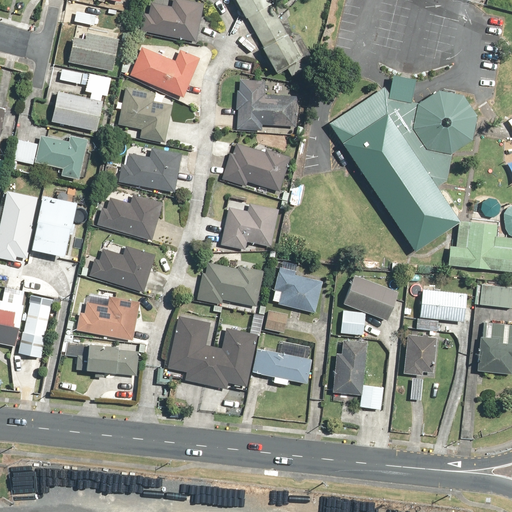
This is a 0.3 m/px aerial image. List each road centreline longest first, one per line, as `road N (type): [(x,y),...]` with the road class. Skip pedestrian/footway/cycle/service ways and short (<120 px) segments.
road 1 (residential): [(229,39),(213,75),(197,205),(149,363),(143,441)]
road 2 (secondary): [(446,470),(143,441)]
road 3 (secondary): [(143,441),(0,424)]
